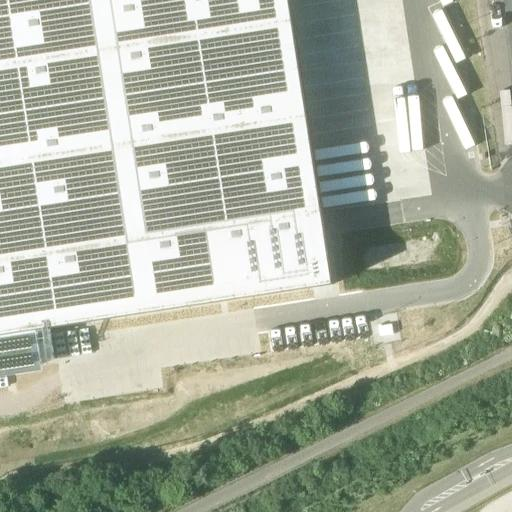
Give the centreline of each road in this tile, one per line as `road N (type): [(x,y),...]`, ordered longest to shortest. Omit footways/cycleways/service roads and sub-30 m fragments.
road 1 (track): [(511,276),(463,334),(219,442),(0,487)]
road 2 (track): [(511,353),(191,511)]
